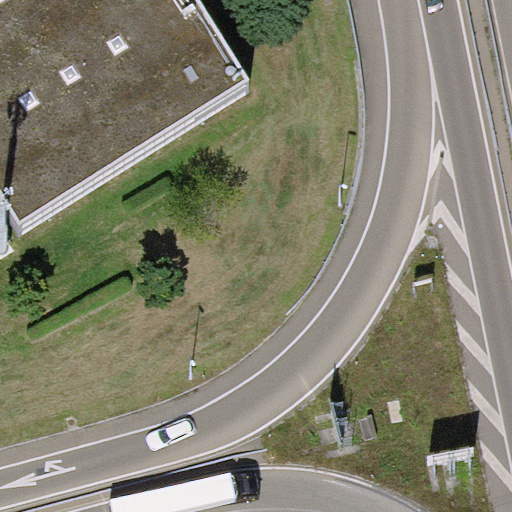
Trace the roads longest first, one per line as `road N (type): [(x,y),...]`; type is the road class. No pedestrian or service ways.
road 1 (motorway): [(420,6),(408,119),(382,236),(337,318),(304,356),(277,381),(184,434),(0,484)]
road 2 (motorway): [(420,6),(511,362)]
road 3 (motorway): [(156,511),(287,492),(372,511)]
